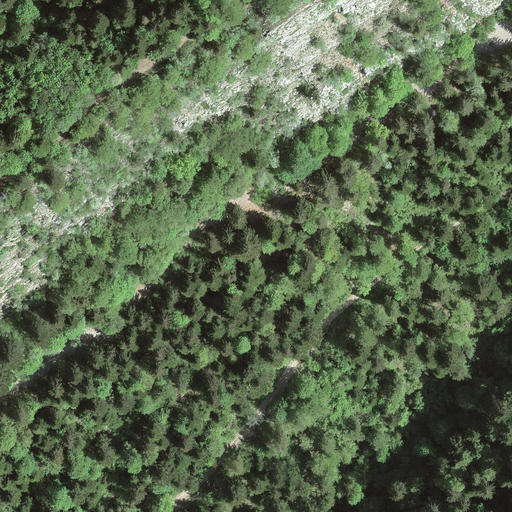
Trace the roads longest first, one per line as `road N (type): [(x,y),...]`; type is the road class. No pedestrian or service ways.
road 1 (track): [(160,511),(344,310),(511,189)]
road 2 (track): [(238,0),(99,99),(0,187)]
